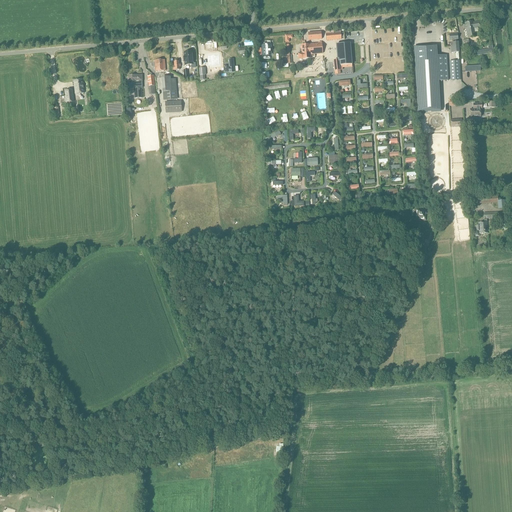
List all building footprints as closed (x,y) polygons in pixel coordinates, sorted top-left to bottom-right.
[(473,23),(473,21),(465,23),(467,38),(476,37),(474,28),(479,27),(478,22),(473,23)] [(321,32),(308,33),(308,41),(322,40),(321,32)] [(292,34),(285,35),(285,43),(289,43),(289,39),(293,39),(292,34)] [(451,53),(458,52),(457,42),(450,42),(451,53)] [(309,55),(322,54),(322,43),(308,44),(308,45),(302,46),(302,54),(309,54),(309,55)] [(334,71),(338,71),(337,65),(352,64),(350,43),(336,44),(337,61),(333,61),(334,71)] [(270,45),(262,45),(262,56),(271,55),(270,45)] [(437,56),(437,46),(414,48),(418,112),(440,111),(439,81),(448,81),(447,56),(437,56)] [(185,57),(185,61),(186,60),(186,64),(192,63),(192,66),(196,66),(195,63),(194,63),(193,54),(185,54),(185,57)] [(218,58),(207,58),(207,66),(211,66),(211,67),(214,66),(218,66),(218,58)] [(156,72),(165,71),(164,60),(155,61),(156,72)] [(451,81),(460,80),(459,61),(450,62),(451,81)] [(405,70),(395,71),(396,84),(406,83),(405,70)] [(390,72),(379,73),(381,86),(391,85),(390,72)] [(377,73),(369,74),(370,87),(381,86),(379,73),(377,73)] [(136,76),(136,75),(128,76),(128,82),(135,82),(135,86),(135,89),(134,89),(134,99),(142,98),(142,88),(140,88),(140,86),(142,85),(142,82),(142,75),(136,76)] [(169,80),(169,77),(161,78),(163,100),(177,99),(175,79),(169,80)] [(364,79),(352,80),(354,91),(366,90),(364,79)] [(76,94),(84,93),(83,81),(74,82),(76,94)] [(348,82),(337,83),(338,95),(349,94),(348,82)] [(265,89),(283,88),(284,97),(287,97),(286,88),(291,87),(290,83),(265,84),(265,89)] [(406,83),(396,84),(397,94),(398,98),(408,97),(407,93),(406,83)] [(391,85),(381,86),(382,100),(393,98),(392,94),(391,85)] [(381,86),(370,87),(372,101),(382,100),(381,86)] [(67,103),(73,102),(72,90),(65,91),(67,103)] [(354,91),(355,103),(367,101),(366,90),(354,91)] [(349,94),(338,95),(339,107),(350,106),(349,94)] [(408,97),(398,98),(399,112),(409,111),(408,97)] [(393,98),(382,100),(384,114),(394,113),(393,98)] [(382,100),(372,101),(373,115),(384,114),(382,100)] [(367,101),(355,103),(357,117),(368,116),(367,101)] [(166,113),(181,112),(181,102),(166,102),(166,113)] [(478,109),(478,108),(480,108),(480,104),(471,104),(471,108),(473,108),(474,109),(470,109),(471,117),(480,117),(480,109),(478,109)] [(350,106),(339,107),(341,119),(352,118),(350,106)] [(385,117),(387,129),(398,128),(397,116),(385,117)] [(385,117),(374,118),(375,130),(387,129),(385,117)] [(329,137),(328,138),(329,151),(341,150),(338,119),(338,120),(338,122),(337,124),(337,126),(336,127),(336,129),(335,130),(334,132),(333,133),(332,135),(330,136),(329,137)] [(353,121),(341,122),(342,134),(354,133),(354,130),(353,124),(353,121)] [(332,123),(305,126),(306,137),(319,135),(321,135),(322,135),(323,134),(324,134),(325,133),(326,133),(327,132),(328,131),(329,130),(330,129),(331,128),(331,127),(332,126),(332,124),(332,123)] [(305,126),(284,129),(285,139),(306,137),(305,126)] [(284,129),(268,131),(269,147),(286,145),(285,139),(284,129)] [(354,133),(342,134),(344,149),(344,148),(356,147),(354,133)] [(386,134),(376,135),(377,147),(388,146),(386,134)] [(371,136),(360,137),(361,148),(372,147),(371,136)] [(322,140),(307,142),(309,164),(324,162),(322,140)] [(307,142),(292,143),(294,166),(309,164),(307,142)] [(286,145),(269,147),(270,164),(288,162),(286,145)] [(398,145),(388,146),(389,158),(400,156),(398,145)] [(388,146),(377,147),(378,159),(389,158),(388,146)] [(372,147),(361,148),(362,159),(373,158),(372,147)] [(341,150),(329,151),(331,168),(343,167),(341,150)] [(356,151),(344,152),(344,153),(346,164),(350,164),(358,163),(356,151)] [(413,154),(405,155),(406,169),(415,168),(413,154)] [(400,156),(389,158),(390,169),(401,168),(400,156)] [(389,158),(378,159),(379,170),(390,169),(389,158)] [(288,162),(270,164),(271,170),(272,180),(290,178),(288,162)] [(324,162),(309,164),(312,186),(327,185),(324,162)] [(350,164),(346,164),(347,177),(352,177),(359,176),(358,163),(350,164)] [(309,164),(294,166),(297,188),(312,186),(309,164)] [(343,167),(331,168),(333,184),(345,187),(343,167)] [(401,168),(390,169),(392,181),(402,180),(401,168)] [(415,168),(406,169),(408,183),(416,182),(415,168)] [(390,169),(379,170),(381,183),(392,181),(390,169)] [(375,171),(364,173),(365,184),(376,183),(375,171)] [(352,177),(347,177),(349,192),(353,191),(361,190),(359,176),(352,177)] [(290,178),(272,180),(273,196),(291,194),(290,178)] [(408,184),(401,185),(402,194),(417,192),(416,182),(408,183),(408,184)] [(345,187),(333,184),(333,189),(335,202),(347,201),(345,187)] [(401,185),(383,188),(384,196),(402,194),(401,185)] [(383,188),(365,190),(366,198),(384,196),(383,188)] [(333,189),(316,191),(317,204),(335,202),(333,189)] [(353,191),(349,192),(350,200),(354,200),(366,198),(365,190),(361,190),(353,191)] [(316,191),(298,193),(300,206),(317,204),(316,191)] [(298,193),(291,194),(273,196),(274,205),(274,209),(300,206),(298,193)] [(476,197),(476,203),(498,203),(499,209),(505,208),(504,201),(498,201),(497,196),(476,197)] [(427,210),(416,209),(416,220),(426,220),(427,210)] [(478,223),(478,226),(476,226),(476,231),(479,231),(479,234),(479,235),(488,234),(487,223),(487,219),(498,219),(498,220),(505,219),(505,213),(499,213),(499,212),(483,213),(484,219),(484,223),(478,223)]
